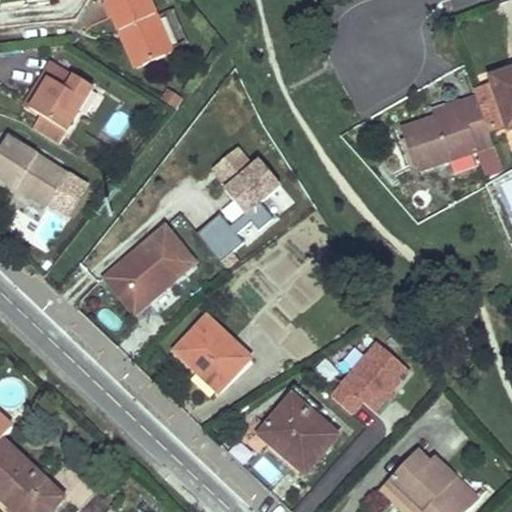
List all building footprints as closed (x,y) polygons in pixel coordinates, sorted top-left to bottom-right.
[(152,0),(110,0),(109,1),(121,34),(129,31),(145,69),(175,56),(152,0)] [(129,31),(121,34),(136,73),(145,69),(129,31)] [(63,70),(52,83),(57,88),(34,114),(65,142),(100,103),(63,70)] [(509,85),(491,91),(472,97),(473,101),(485,135),(504,128),(506,136),(511,133),(511,75),(506,78),(509,85)] [(509,85),(506,78),(488,84),(491,91),(509,85)] [(57,88),(52,83),(28,110),(34,114),(57,88)] [(485,135),(473,101),(458,106),(457,107),(459,113),(432,122),(398,135),(412,177),(490,150),(485,135)] [(457,107),(458,106),(456,103),(429,112),(432,122),(459,113),(457,107)] [(116,139),(130,121),(118,112),(104,129),(116,139)] [(70,178),(12,141),(0,158),(0,179),(49,211),(70,178)] [(196,236),(223,263),(267,219),(259,212),(281,190),(236,145),(207,174),(232,200),(196,236)] [(195,266),(167,231),(107,280),(135,314),(195,266)] [(251,361),(208,320),(177,353),(220,393),(251,361)] [(332,400),(374,427),(409,372),(367,345),(332,400)] [(274,420),(299,391),(294,386),(269,416),(274,420)] [(302,478),(344,430),(299,391),(274,420),(261,434),(296,464),(291,469),(302,478)] [(0,441),(1,440),(11,430),(0,419),(0,441)] [(1,440),(0,441),(0,497),(15,511),(50,511),(63,499),(1,440)] [(417,458),(387,489),(410,511),(461,511),(444,496),(451,488),(417,458)] [(410,511),(387,489),(380,497),(395,511),(410,511)]
